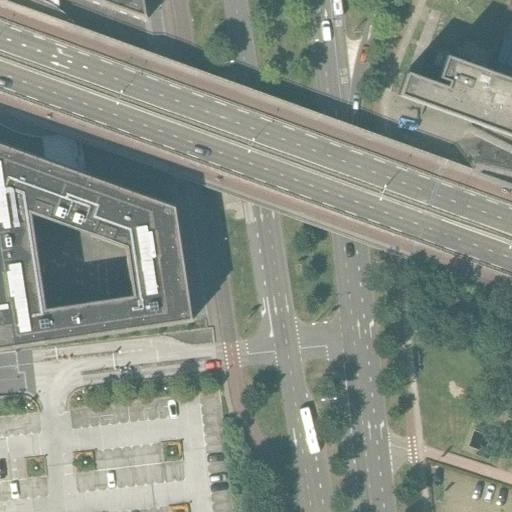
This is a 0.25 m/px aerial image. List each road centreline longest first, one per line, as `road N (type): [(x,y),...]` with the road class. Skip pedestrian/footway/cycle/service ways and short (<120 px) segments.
road 1 (primary): [(0,75),(511,259)]
road 2 (primary): [(511,224),(0,42)]
road 3 (secondary): [(234,0),(311,511)]
road 4 (secondary): [(372,511),(334,158)]
road 5 (secondary): [(334,158),(351,134),(360,65),(382,0)]
road 6 (secondary): [(334,158),(317,0)]
